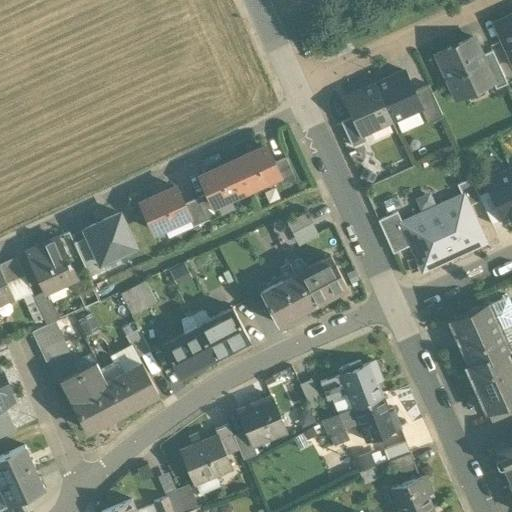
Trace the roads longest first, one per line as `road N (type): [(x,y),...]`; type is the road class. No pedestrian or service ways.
road 1 (residential): [(78,498),(142,438),(222,382),(394,312)]
road 2 (residential): [(394,312),(295,89)]
road 3 (residential): [(295,89),(496,0)]
road 4 (residential): [(486,511),(394,312)]
road 5 (residential): [(18,342),(78,498)]
road 6 (residential): [(394,312),(511,261)]
